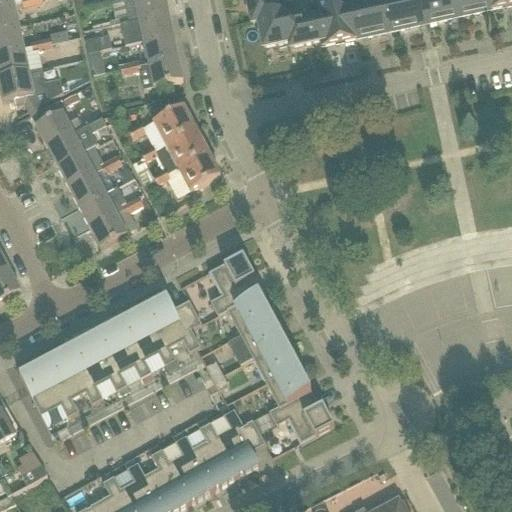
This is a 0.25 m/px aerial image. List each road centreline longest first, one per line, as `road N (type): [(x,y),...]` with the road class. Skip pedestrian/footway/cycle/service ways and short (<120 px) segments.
road 1 (residential): [(227,125),(511,61)]
road 2 (residential): [(395,441),(265,201)]
road 3 (residential): [(53,311),(265,201)]
road 4 (residential): [(263,511),(395,441)]
road 5 (residential): [(227,125),(199,0)]
